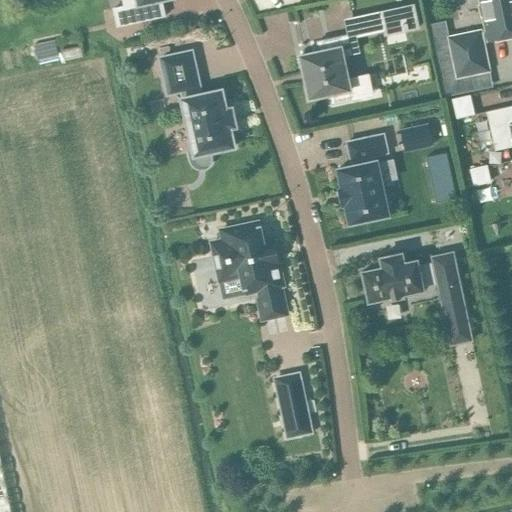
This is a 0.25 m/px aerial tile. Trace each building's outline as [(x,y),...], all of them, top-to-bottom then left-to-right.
[(113,7),(112,8),(114,17),(116,27),(117,27),(137,22),(142,21),(166,16),(162,0),(137,0),(138,2),(123,5),(113,7)] [(480,31),(449,37),(457,77),(489,70),(483,41),(511,35),(511,0),(480,0),(478,3),(480,15),(484,17),(486,31),(480,32),(480,31)] [(380,11),(351,18),(355,37),(357,36),(384,30),(386,36),(420,28),(417,16),(414,4),(397,8),(380,11)] [(140,26),(122,30),(124,40),(142,37),(140,26)] [(331,104),(352,99),(362,97),(358,77),(348,79),(343,56),(352,54),(349,35),(317,41),(319,51),(300,55),(309,98),(329,94),(331,104)] [(235,126),(231,108),(226,109),(221,90),(200,95),(198,87),(199,87),(191,51),(160,58),(168,94),(181,91),(183,98),(182,99),(193,151),(189,152),(190,156),(191,160),(193,164),(196,167),(199,168),(203,168),(207,166),(210,164),(211,160),(211,156),(210,152),(234,147),(230,127),(235,126)] [(471,94),(452,98),(456,118),(475,114),(471,94)] [(511,105),(499,108),(486,111),(490,131),(495,150),(511,145),(511,105)] [(428,124),(400,130),(404,146),(406,152),(420,149),(427,147),(434,145),(432,140),(428,124)] [(351,166),(337,169),(341,188),(339,189),(342,205),(345,204),(349,224),(388,215),(375,154),(388,151),(384,134),(346,142),(351,166)] [(487,164),(469,168),(473,186),(491,182),(487,164)] [(224,240),(213,242),(220,280),(243,276),(246,292),(257,290),(262,319),(287,314),(280,286),(283,285),(278,264),(279,263),(275,241),(263,243),(260,223),(222,230),(224,240)] [(364,271),(362,272),(362,273),(363,273),(368,301),(368,302),(370,302),(389,297),(389,300),(391,300),(391,299),(402,297),(403,297),(403,294),(422,290),(423,290),(423,288),(422,283),(437,280),(438,285),(450,343),(450,345),(452,344),(470,340),(472,340),(471,338),(471,339),(459,285),(453,254),(453,253),(451,253),(433,257),(431,257),(432,259),(433,262),(434,267),(418,270),(417,265),(417,262),(417,260),(415,261),(404,263),(402,253),(388,256),(391,266),(382,268),(381,268),(364,272),(364,271)] [(303,397),(286,400),(289,413),(297,411),(306,409),(303,397)] [(0,511),(11,511),(0,461),(0,511)]
